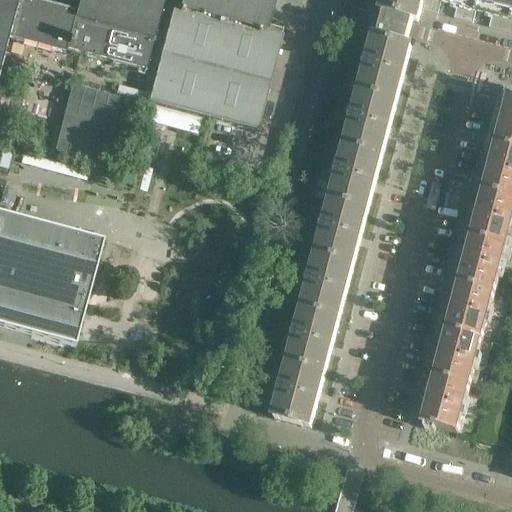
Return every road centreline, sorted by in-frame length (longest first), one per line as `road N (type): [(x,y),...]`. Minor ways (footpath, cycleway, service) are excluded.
road 1 (residential): [(511,496),(380,462),(366,435),(469,50)]
road 2 (residential): [(469,50),(331,12),(318,0)]
